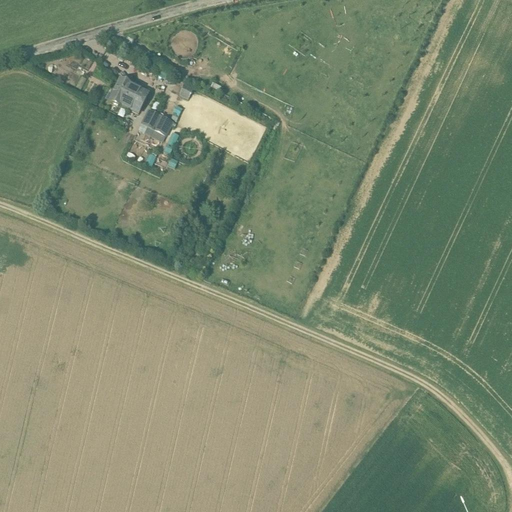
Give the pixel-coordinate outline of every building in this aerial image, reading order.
[(82,90),(87,79),(82,77),(77,88),(82,90)] [(147,95),(119,81),(108,103),(136,117),(147,95)] [(183,91),(180,97),(189,101),(192,96),(183,91)] [(172,125),(149,112),(141,127),(164,140),(172,125)] [(173,134),(165,152),(172,155),(179,137),(173,134)]
